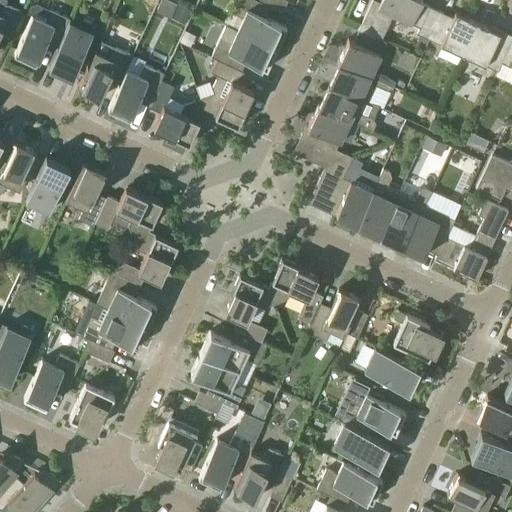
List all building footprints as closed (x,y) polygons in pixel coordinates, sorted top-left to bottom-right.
[(0,0),(0,31),(1,30),(12,35),(23,10),(5,2),(6,0),(0,0)] [(271,6),(259,1),(257,0),(237,0),(232,12),(243,18),(237,29),(277,48),(286,27),(262,16),(267,6),(271,8),(271,6)] [(259,0),(259,1),(271,6),(282,12),(287,0),(259,0)] [(429,39),(442,12),(422,3),(423,1),(421,0),(381,0),(380,2),(376,0),(372,0),(359,29),(381,40),(381,39),(393,15),(419,27),(416,33),(429,39)] [(183,26),(191,9),(178,3),(170,20),(183,26)] [(36,64),(45,44),(47,40),(58,45),(69,21),(70,18),(50,9),(45,20),(32,15),(14,54),(36,64)] [(463,54),(478,23),(455,12),(453,17),(442,12),(429,39),(463,54)] [(69,21),(58,45),(48,65),(72,76),(92,32),(69,21)] [(499,32),(478,23),(463,54),(498,71),(501,63),(500,62),(511,36),(511,34),(500,29),(499,32)] [(277,48),(237,29),(226,24),(211,56),(217,59),(241,70),(242,69),(238,67),(243,58),(267,69),(277,48)] [(386,41),(381,39),(381,40),(359,29),(353,40),(348,38),(338,60),(370,75),(386,41)] [(501,63),(511,67),(511,36),(500,62),(501,63)] [(121,79),(126,69),(133,55),(114,46),(107,56),(95,50),(77,87),(99,97),(110,74),(121,79)] [(214,92),(200,98),(204,111),(238,127),(248,105),(247,104),(253,90),(239,83),(244,72),(241,70),(217,59),(211,72),(218,75),(212,88),(214,92)] [(378,78),(370,75),(338,60),(328,82),(369,101),(376,85),(386,90),(392,88),(395,81),(380,74),(378,78)] [(126,69),(121,79),(107,108),(129,118),(140,94),(150,99),(148,102),(149,103),(150,103),(161,79),(164,73),(144,64),(139,75),(126,69)] [(189,144),(204,111),(200,98),(184,103),(180,112),(165,105),(174,85),(161,79),(150,103),(149,103),(148,106),(160,112),(153,126),(168,133),(167,134),(189,144)] [(363,113),(369,101),(328,82),(318,104),(350,119),(349,120),(372,130),(375,123),(373,118),(363,113)] [(325,166),(352,156),(336,149),(349,120),(350,119),(318,104),(307,126),(305,125),(293,152),(325,166)] [(480,134),(474,145),(484,150),(489,138),(480,134)] [(441,155),(446,144),(427,135),(422,146),(441,155)] [(0,162),(0,193),(7,184),(19,189),(37,152),(16,142),(5,165),(0,162)] [(511,163),(492,154),(475,188),(500,200),(505,188),(511,191),(511,163)] [(70,167),(60,162),(46,156),(25,200),(49,211),(70,167)] [(362,161),(352,156),(325,166),(308,202),(335,215),(336,213),(358,223),(373,191),(372,191),(379,176),(359,167),(362,161)] [(93,225),(95,222),(105,201),(93,196),(104,172),(83,162),(65,200),(77,205),(74,217),(93,225)] [(379,233),(398,192),(386,187),(391,176),(389,171),(383,168),(379,176),(372,191),(373,191),(358,223),(379,233)] [(125,186),(121,195),(119,200),(107,195),(105,201),(95,222),(107,228),(117,208),(132,215),(128,224),(132,236),(149,230),(162,201),(140,191),(140,192),(125,186)] [(420,202),(425,205),(432,191),(425,187),(419,189),(414,200),(398,192),(379,233),(401,243),(420,202)] [(476,278),(508,210),(485,199),(478,214),(484,217),(469,247),(455,241),(461,228),(452,224),(446,236),(437,254),(434,259),(476,278)] [(455,219),(425,205),(420,202),(401,243),(423,254),(426,249),(437,254),(446,236),(452,224),(455,219)] [(168,266),(178,244),(149,230),(132,236),(137,249),(146,253),(139,268),(119,259),(113,272),(140,284),(145,273),(160,280),(166,265),(168,266)] [(84,271),(89,260),(80,256),(75,267),(84,271)] [(304,267),(282,257),(269,286),(275,303),(287,298),(291,289),(306,296),(297,316),(310,322),(317,307),(322,295),(311,290),(314,284),(312,283),(316,274),(303,269),(304,267)] [(113,272),(111,271),(96,303),(107,308),(147,326),(157,305),(132,294),(137,284),(141,286),(141,285),(140,284),(113,272)] [(275,303),(269,286),(240,273),(230,295),(231,296),(225,308),(234,312),(234,315),(239,317),(234,328),(235,329),(261,341),(267,328),(247,319),(254,304),(263,308),(275,303)] [(345,332),(356,309),(361,298),(339,288),(328,312),(317,307),(310,322),(306,332),(324,340),(331,330),(342,335),(342,336),(343,336),(345,332)] [(147,326),(107,308),(102,320),(90,315),(81,335),(91,339),(112,349),(112,348),(108,346),(113,336),(137,347),(147,326)] [(356,309),(345,332),(357,338),(368,314),(356,309)] [(392,318),(402,322),(393,342),(428,359),(432,350),(433,351),(441,335),(424,327),(426,322),(397,309),(392,318)] [(0,375),(10,380),(11,376),(30,336),(7,325),(0,339),(0,375)] [(266,343),(261,341),(235,329),(230,340),(210,331),(200,351),(239,370),(245,358),(256,363),(266,343)] [(114,350),(112,349),(91,339),(85,351),(109,362),(114,350)] [(375,346),(364,369),(404,388),(408,390),(413,380),(419,367),(375,346)] [(234,382),(239,370),(200,351),(190,373),(211,382),(206,393),(223,401),(236,407),(245,387),(234,382)] [(42,359),(23,398),(45,408),(55,388),(66,393),(80,363),(60,353),(54,365),(42,359)] [(103,419),(105,416),(114,396),(85,382),(69,418),(77,422),(77,423),(92,430),(99,416),(103,418),(102,419),(103,419)] [(206,393),(199,390),(194,402),(217,413),(223,401),(206,393)] [(344,422),(370,434),(375,423),(395,433),(405,411),(366,392),(360,405),(349,400),(339,420),(344,422)] [(495,438),(511,445),(511,406),(487,395),(477,416),(500,427),(495,438)] [(241,472),(250,451),(265,420),(245,411),(229,444),(217,438),(198,477),(220,487),(232,463),(241,468),(239,472),(241,472)] [(181,470),(197,434),(199,430),(170,416),(157,444),(158,445),(159,444),(162,445),(156,460),(172,467),(172,466),(181,470)] [(344,422),(333,446),(373,464),(377,454),(382,456),(388,443),(370,434),(344,422)] [(511,445),(495,438),(481,431),(474,445),(479,447),(474,457),(511,474),(511,445)] [(262,457),(250,451),(241,472),(233,489),(254,499),(265,475),(277,481),(281,472),(288,456),(269,447),(262,457)] [(24,463),(24,461),(5,453),(5,454),(6,454),(2,458),(0,455),(0,488),(10,477),(23,462),(24,463)] [(347,503),(352,492),(372,502),(382,480),(343,461),(338,472),(335,473),(326,469),(316,489),(347,503)] [(10,477),(0,488),(0,509),(1,510),(8,502),(18,511),(35,511),(44,503),(43,502),(42,503),(39,501),(59,479),(60,479),(61,478),(41,469),(40,470),(41,471),(38,475),(35,472),(21,487),(10,477)] [(292,477),(281,472),(277,481),(270,495),(281,501),(292,477)] [(447,495),(456,499),(480,510),(483,511),(484,511),(485,511),(490,500),(501,504),(510,485),(485,473),(480,485),(457,474),(447,495)] [(478,511),(480,510),(456,499),(450,511),(478,511)] [(435,511),(437,508),(420,503),(417,511),(435,511)]
